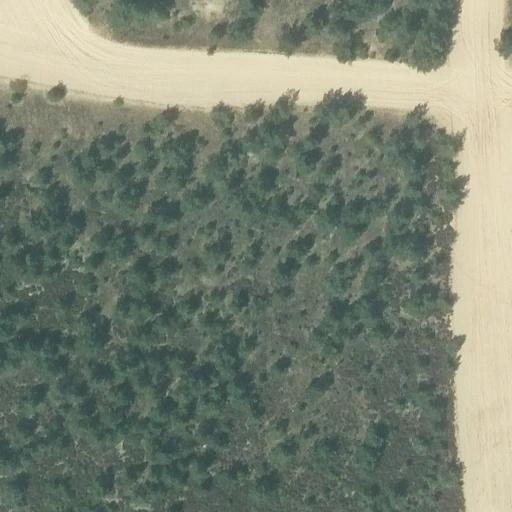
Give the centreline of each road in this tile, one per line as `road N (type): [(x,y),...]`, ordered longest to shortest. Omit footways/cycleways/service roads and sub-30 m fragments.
road 1 (track): [(511,98),(130,69),(0,50)]
road 2 (track): [(511,511),(482,0)]
